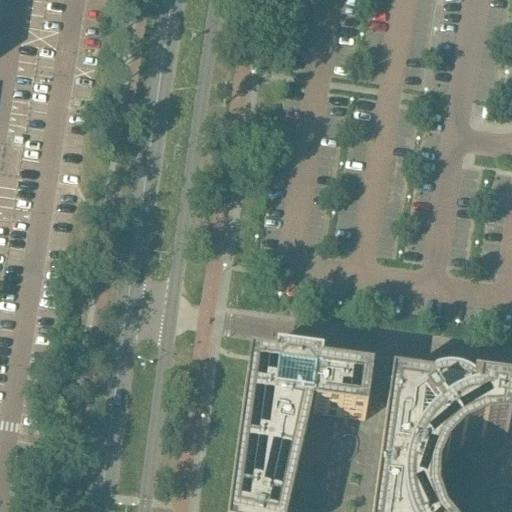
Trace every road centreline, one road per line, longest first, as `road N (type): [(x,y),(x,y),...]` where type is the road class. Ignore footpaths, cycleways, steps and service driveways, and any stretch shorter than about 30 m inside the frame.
road 1 (residential): [(170,319),(511,364)]
road 2 (tertiary): [(178,0),(132,321)]
road 3 (tertiary): [(170,319),(216,0)]
road 4 (tertiary): [(145,511),(170,319)]
road 5 (tertiary): [(132,321),(107,511)]
